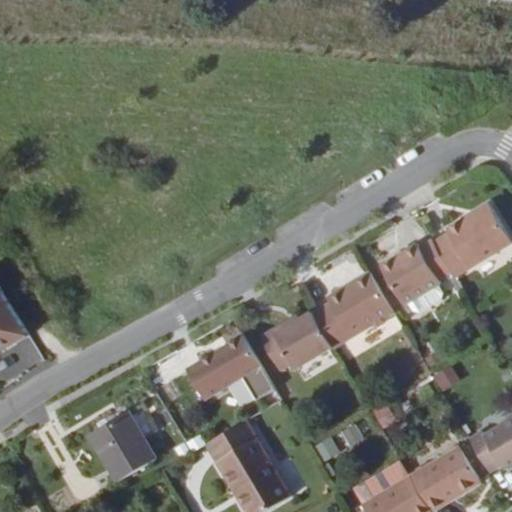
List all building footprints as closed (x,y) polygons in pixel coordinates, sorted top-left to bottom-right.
[(451,270),(454,274),(511,240),(511,239),(490,201),(447,227),(449,230),(434,240),(451,270)] [(451,270),(434,240),(433,239),(420,246),(417,243),(381,264),(405,304),(408,302),(442,281),(439,277),(451,270)] [(330,302),(314,312),(318,317),(334,346),(375,321),(380,324),(386,320),(385,315),(393,309),(370,271),(354,281),(356,285),(348,291),(344,286),(327,297),(330,302)] [(356,285),(354,281),(344,286),(348,291),(356,285)] [(444,292),(438,283),(408,302),(414,310),(420,312),(442,299),(444,292)] [(0,355),(31,336),(0,285),(0,355)] [(299,329),(319,362),(337,351),(334,346),(318,317),(306,326),(299,329)] [(295,323),(299,329),(306,326),(301,319),(295,323)] [(295,323),(290,325),(295,333),(299,329),(295,323)] [(301,373),(319,362),(299,329),(295,333),(290,325),(264,341),(283,374),(297,367),(301,373)] [(263,368),(244,336),(188,369),(207,401),(263,368)] [(432,375),(441,390),(459,380),(449,364),(432,375)] [(123,394),(111,401),(123,419),(134,413),(123,394)] [(123,419),(111,401),(78,422),(108,469),(142,447),(123,419)] [(511,420),(486,436),(483,432),(471,439),(491,472),(503,464),(505,468),(511,464),(511,420)] [(269,511),(292,498),(249,424),(207,448),(245,511),(269,511)] [(177,427),(167,433),(172,441),(181,436),(177,427)] [(312,446),(321,461),(337,451),(328,436),(312,446)] [(412,477),(432,511),(481,482),(461,448),(412,477)] [(394,488),(408,511),(430,511),(432,511),(412,477),(394,488)] [(367,511),(408,511),(394,488),(363,505),(367,511)]
